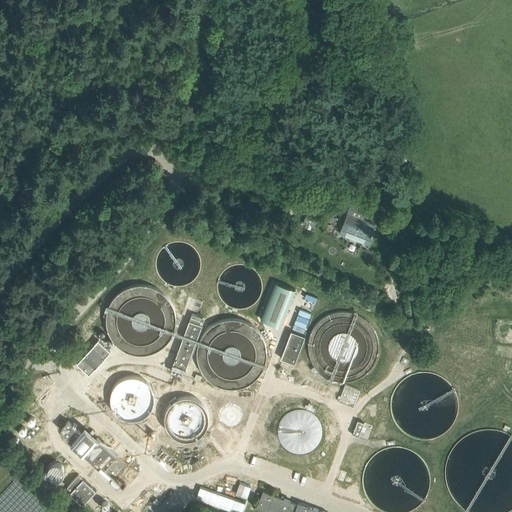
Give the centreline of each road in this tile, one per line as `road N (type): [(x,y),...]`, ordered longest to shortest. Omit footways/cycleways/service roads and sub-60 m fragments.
road 1 (unclassified): [(0,389),(155,224),(180,191),(176,164)]
road 2 (unclassified): [(0,281),(123,153),(143,146),(176,164)]
road 3 (track): [(229,0),(214,139)]
